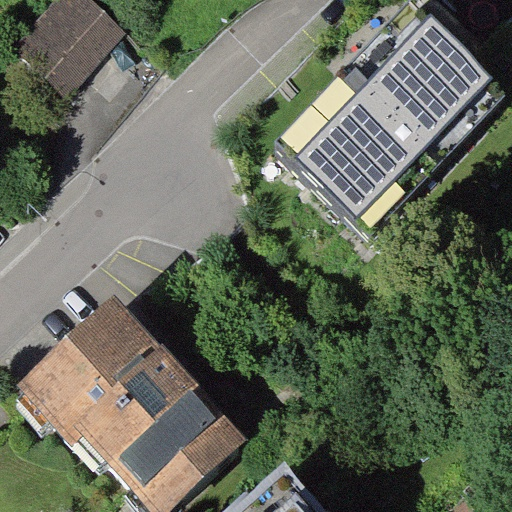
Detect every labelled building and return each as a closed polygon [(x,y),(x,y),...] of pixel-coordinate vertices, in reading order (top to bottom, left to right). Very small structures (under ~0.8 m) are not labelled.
[(125,39),(74,0),(59,0),(9,64),(68,111),(125,39)] [(492,109),(409,30),(283,164),(366,242),(492,109)] [(190,339),(291,271),(252,215),(151,283),(190,339)] [(182,511),(239,454),(95,313),(0,410),(104,511),(182,511)] [(275,511),(251,487),(224,511),(275,511)]
